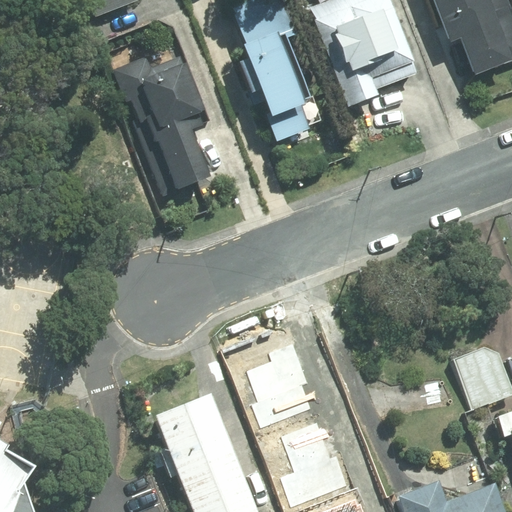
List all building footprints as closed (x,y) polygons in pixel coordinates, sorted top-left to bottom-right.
[(81,0),(88,19),(132,2),(131,0),(81,0)] [(410,78),(380,0),(339,0),(304,13),(341,112),(372,100),(369,94),(410,78)] [(511,60),(511,33),(499,0),(421,0),(439,47),(452,42),(465,78),(511,60)] [(239,49),(232,52),(268,146),(302,133),(292,106),(297,104),(274,43),(287,39),(273,3),(228,20),(239,49)] [(144,59),(109,73),(157,199),(199,183),(181,135),(200,127),(174,60),(148,70),(144,59)] [(480,349),(450,360),(467,409),(508,394),(493,353),(480,349)] [(244,511),(199,395),(145,416),(182,511),(244,511)] [(511,410),(487,420),(493,437),(499,435),(511,467),(511,410)] [(372,511),(344,439),(274,466),(292,511),(372,511)] [(0,511),(25,511),(42,482),(0,447),(0,511)] [(426,483),(388,498),(394,511),(493,511),(483,485),(435,504),(426,483)]
